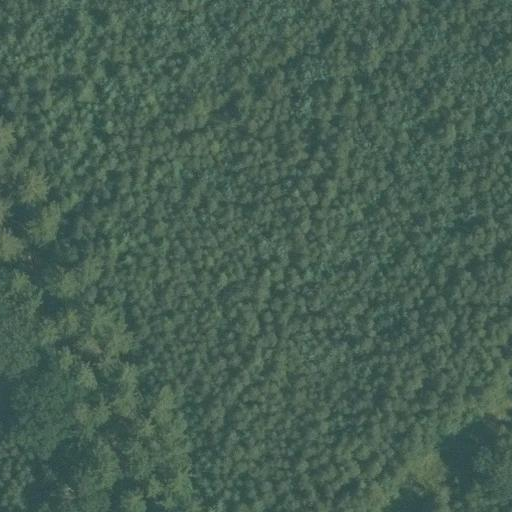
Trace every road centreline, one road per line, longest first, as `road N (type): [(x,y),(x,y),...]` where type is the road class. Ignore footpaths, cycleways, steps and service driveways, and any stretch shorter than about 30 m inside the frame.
road 1 (track): [(104,511),(0,299)]
road 2 (track): [(511,394),(389,511)]
